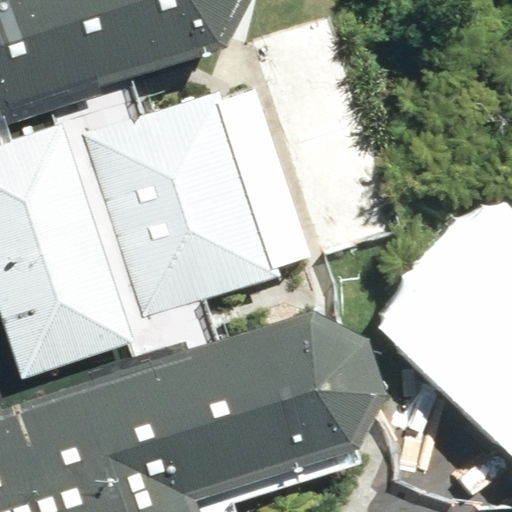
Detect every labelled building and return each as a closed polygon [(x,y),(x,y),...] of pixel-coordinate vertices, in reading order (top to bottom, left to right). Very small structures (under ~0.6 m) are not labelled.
[(250,0),(0,0),(0,511),(214,511),(208,493),(375,437),(334,316),(26,419),(0,341),(0,118),(261,31),(250,0)] [(389,232),(324,15),(243,39),(308,256),(389,232)] [(221,87),(83,134),(146,321),(285,274),(221,87)] [(59,120),(0,139),(0,311),(23,379),(134,342),(59,120)] [(511,241),(488,219),(397,314),(497,408),(511,392),(511,241)]
